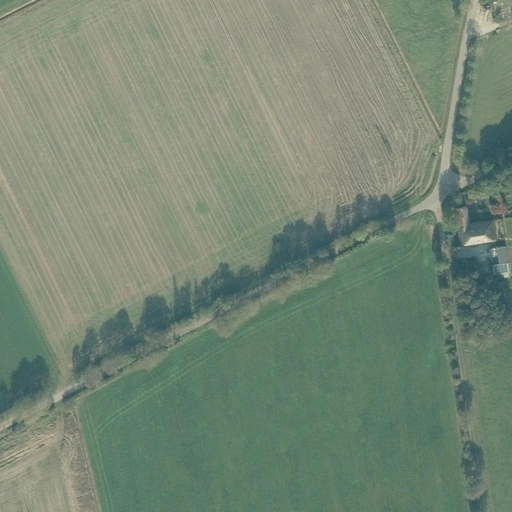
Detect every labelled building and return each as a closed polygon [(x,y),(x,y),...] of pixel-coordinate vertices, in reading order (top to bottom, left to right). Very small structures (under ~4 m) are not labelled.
[(502,12),(511,10),(511,0),(501,0),(500,0),(502,12)] [(480,10),(483,20),(497,16),(494,5),(480,10)] [(506,207),(502,207),(500,196),(494,197),(498,214),(503,213),(503,212),(507,212),(506,207)] [(505,238),(502,219),(468,225),(465,208),(454,209),(460,245),(505,238)] [(499,264),(492,265),(494,276),(509,273),(507,263),(508,263),(505,247),(497,248),(499,264)]
